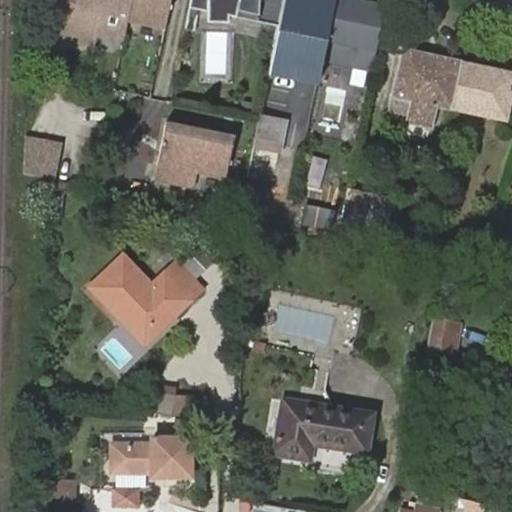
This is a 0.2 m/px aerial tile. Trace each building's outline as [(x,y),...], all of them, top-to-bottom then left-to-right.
[(58,0),(52,31),(95,40),(96,36),(122,41),(125,22),(163,30),(169,0),(58,0)] [(277,27),(282,0),(189,0),(188,9),(220,16),(218,27),(241,31),(243,20),(277,27)] [(333,0),(331,0),(282,0),(277,27),(268,73),(317,83),(321,60),(330,15),(333,0)] [(381,7),(341,0),(332,0),(333,0),(330,15),(321,60),(370,70),(381,7)] [(447,110),(458,66),(401,53),(392,98),(408,101),(405,115),(428,120),(431,106),(447,110)] [(488,74),(458,66),(447,110),(503,122),(511,84),(487,79),(488,74)] [(326,89),(323,124),(339,125),(340,112),(334,112),(335,90),(326,89)] [(289,118),(261,112),(256,138),(284,144),(289,118)] [(238,138),(215,133),(214,139),(194,134),(195,129),(169,123),(157,181),(198,189),(203,174),(229,179),(238,138)] [(214,139),(215,133),(195,129),(194,134),(214,139)] [(29,136),(26,177),(61,179),(64,138),(29,136)] [(413,148),(411,159),(432,165),(435,153),(413,148)] [(364,241),(412,253),(419,224),(414,222),(403,225),(386,221),(378,213),(372,212),(364,241)] [(503,265),(511,268),(511,272),(510,278),(511,279),(511,248),(509,247),(503,265)] [(152,285),(123,254),(88,287),(144,346),(203,290),(176,262),(152,285)] [(460,323),(430,315),(424,354),(455,358),(460,323)] [(162,413),(197,416),(199,391),(164,388),(162,413)] [(284,400),(275,455),(310,461),(313,445),(366,455),(373,416),(284,400)] [(169,476),(169,481),(189,481),(190,443),(153,442),(153,447),(113,446),(112,475),(152,475),(169,476)] [(79,478),(60,477),(60,503),(79,503),(79,478)] [(139,508),(139,491),(112,491),(111,508),(139,508)] [(487,511),(489,510),(457,503),(455,511),(487,511)]
